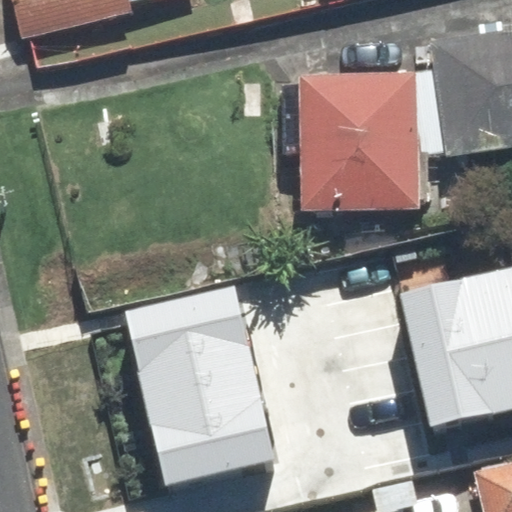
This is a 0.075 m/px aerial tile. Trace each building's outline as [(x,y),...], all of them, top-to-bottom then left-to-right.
[(131,0),(9,0),(16,40),(135,21),(131,0)] [(434,73),(437,164),(464,163),(463,153),(511,151),(511,36),(432,40),(434,73)] [(437,164),(434,73),(291,78),(297,229),(420,224),(418,165),(437,164)] [(511,272),(403,299),(435,428),(511,408),(511,272)] [(126,317),(168,483),(274,456),(233,290),(126,317)] [(511,511),(511,463),(465,475),(474,511),(511,511)]
